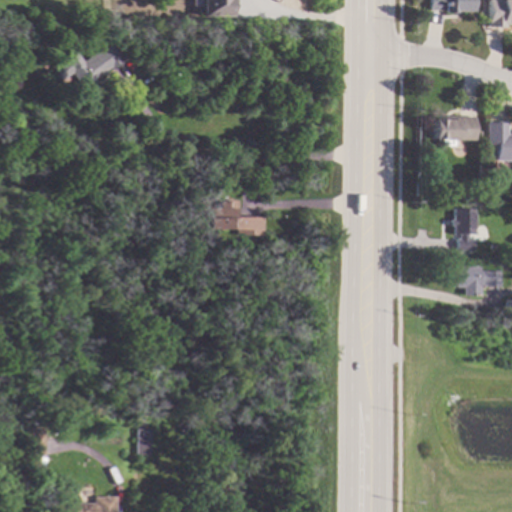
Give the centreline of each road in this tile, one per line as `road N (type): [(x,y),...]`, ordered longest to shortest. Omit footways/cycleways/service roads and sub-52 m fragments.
road 1 (secondary): [(368,205),(361,511)]
road 2 (secondary): [(372,0),(369,154)]
road 3 (residential): [(511,82),(428,58),(371,53)]
